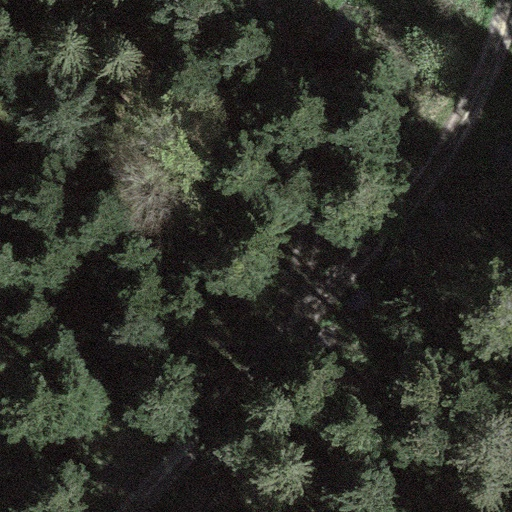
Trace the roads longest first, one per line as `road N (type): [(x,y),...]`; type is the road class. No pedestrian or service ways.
road 1 (track): [(114,511),(424,190),(496,38),(505,0)]
road 2 (track): [(289,329),(306,100),(261,0)]
